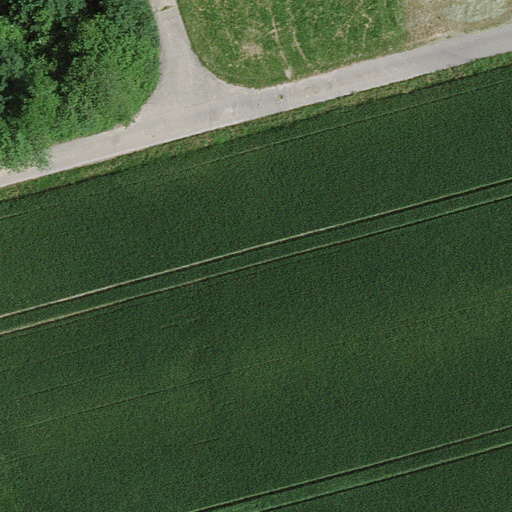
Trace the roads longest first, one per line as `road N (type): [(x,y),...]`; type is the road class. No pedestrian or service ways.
road 1 (track): [(0,174),(511,37)]
road 2 (track): [(192,121),(162,0)]
